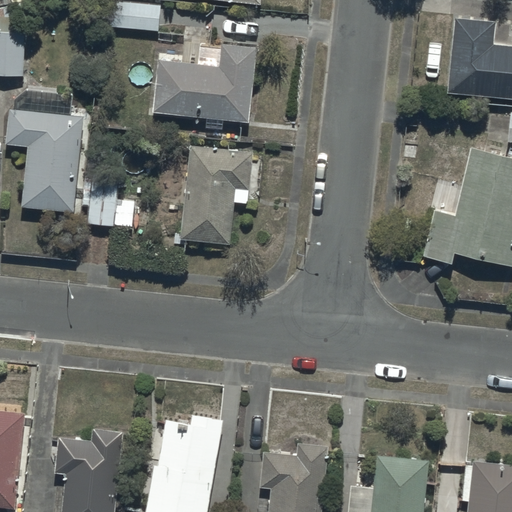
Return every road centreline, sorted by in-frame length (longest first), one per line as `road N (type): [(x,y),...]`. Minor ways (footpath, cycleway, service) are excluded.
road 1 (residential): [(331,340),(359,0)]
road 2 (residential): [(331,340),(0,303)]
road 3 (residential): [(511,359),(331,340)]
